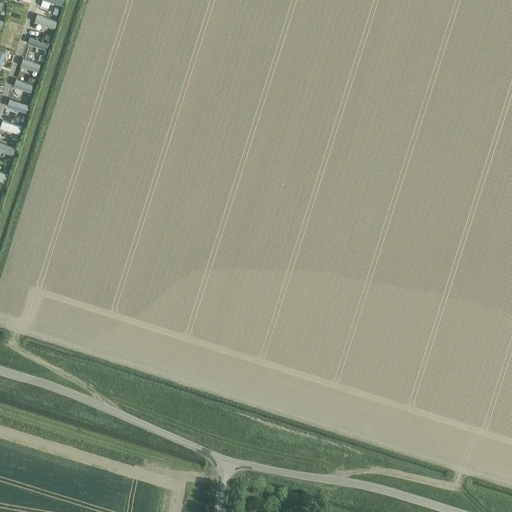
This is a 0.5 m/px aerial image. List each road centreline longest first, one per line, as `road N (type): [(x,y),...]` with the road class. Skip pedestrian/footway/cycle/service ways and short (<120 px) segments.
road 1 (unclassified): [(223,460),(0,372)]
road 2 (unclassified): [(449,511),(223,460)]
